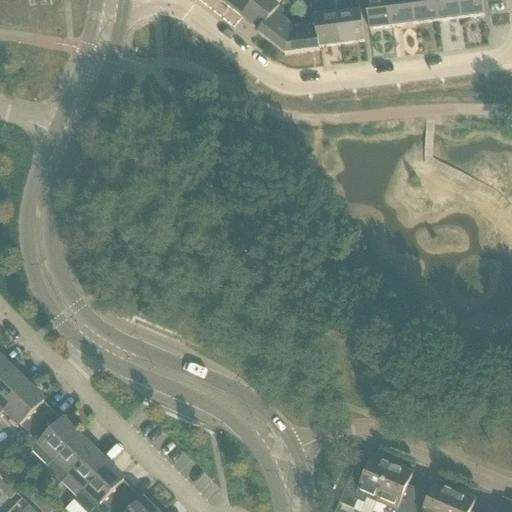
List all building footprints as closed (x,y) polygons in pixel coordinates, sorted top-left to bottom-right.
[(242,19),(257,0),(228,0),(224,5),(242,19)] [(260,33),(279,9),(268,0),(257,0),(242,19),(260,33)] [(364,44),(362,24),(361,12),(358,0),(351,0),(336,2),(341,47),(364,44)] [(365,0),(366,1),(369,32),(392,29),(388,0),(365,0)] [(388,0),(392,29),(415,26),(412,0),(388,0)] [(435,0),(412,0),(415,26),(438,23),(435,0)] [(458,0),(435,0),(438,23),(461,20),(458,0)] [(458,0),(461,20),(484,17),(481,0),(458,0)] [(341,47),(336,2),(315,4),(314,15),(316,25),(319,49),(341,47)] [(260,33),(258,35),(285,57),(293,28),(276,14),(280,9),(279,9),(260,33)] [(293,28),(285,57),(320,52),(319,49),(316,25),(293,28)] [(0,386),(13,373),(0,360),(0,386)] [(28,389),(13,373),(0,386),(0,416),(5,411),(5,412),(28,389)] [(53,413),(28,389),(5,412),(30,436),(53,413)] [(77,437),(53,413),(30,436),(23,442),(48,467),(77,437)] [(77,437),(48,467),(45,470),(60,485),(61,484),(93,453),(77,437)] [(108,468),(93,453),(61,484),(77,500),(108,468)] [(377,504),(393,465),(372,456),(365,474),(354,469),(339,505),(351,510),(357,495),(377,504)] [(410,511),(417,496),(406,491),(413,474),(393,465),(377,504),(387,508),(385,511),(410,511)] [(9,475),(0,466),(0,478),(3,481),(9,475)] [(108,468),(77,500),(74,502),(75,503),(69,510),(70,511),(95,511),(101,506),(106,511),(113,511),(133,492),(108,468)] [(446,511),(455,492),(435,483),(427,501),(417,496),(410,511),(446,511)] [(16,494),(7,485),(1,491),(10,500),(16,494)] [(36,492),(29,499),(38,508),(44,501),(36,492)] [(152,511),(133,492),(113,511),(152,511)] [(470,511),(476,500),(455,492),(446,511),(470,511)] [(51,511),(53,510),(44,501),(38,508),(42,511),(51,511)]
